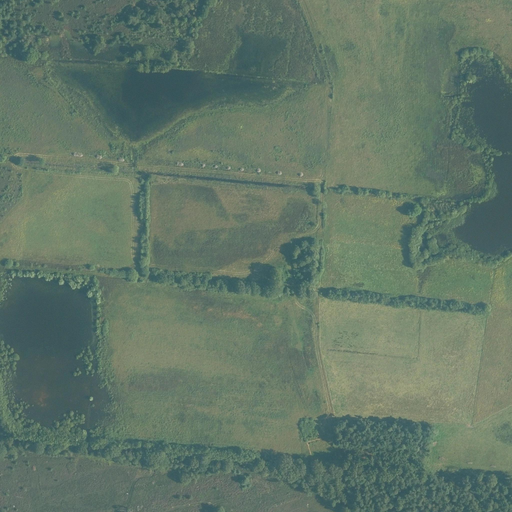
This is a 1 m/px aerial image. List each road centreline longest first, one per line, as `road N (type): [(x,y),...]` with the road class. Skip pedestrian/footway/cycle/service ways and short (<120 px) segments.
road 1 (track): [(320,224),(328,76),(303,0)]
road 2 (track): [(355,511),(316,323)]
road 3 (track): [(320,224),(296,236),(287,252),(295,298),(316,323)]
